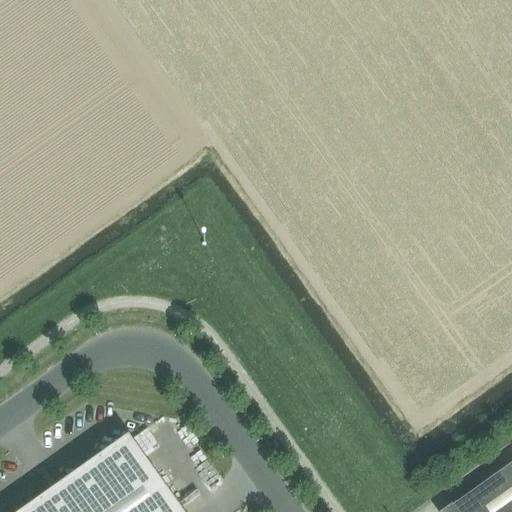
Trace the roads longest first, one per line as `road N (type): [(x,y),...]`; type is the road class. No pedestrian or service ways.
road 1 (unclassified): [(288,511),(186,371),(144,348)]
road 2 (unclassified): [(0,422),(97,354),(144,348)]
